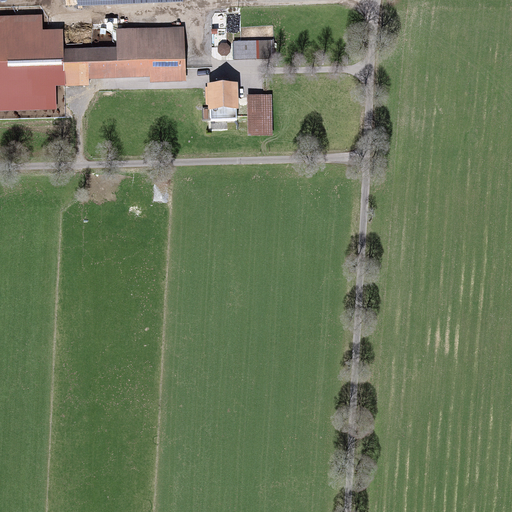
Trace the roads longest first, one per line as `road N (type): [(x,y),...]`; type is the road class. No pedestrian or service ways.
road 1 (unclassified): [(0,169),(367,156)]
road 2 (unclassified): [(367,156),(349,511)]
road 3 (track): [(73,16),(377,9)]
road 4 (unclassified): [(378,0),(367,156)]
